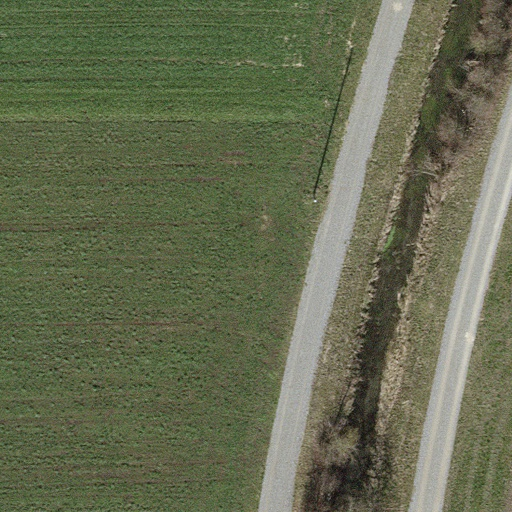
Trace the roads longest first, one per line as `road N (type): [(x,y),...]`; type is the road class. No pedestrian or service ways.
road 1 (track): [(285,511),(354,177),(413,0)]
road 2 (track): [(428,511),(466,322),(511,157)]
